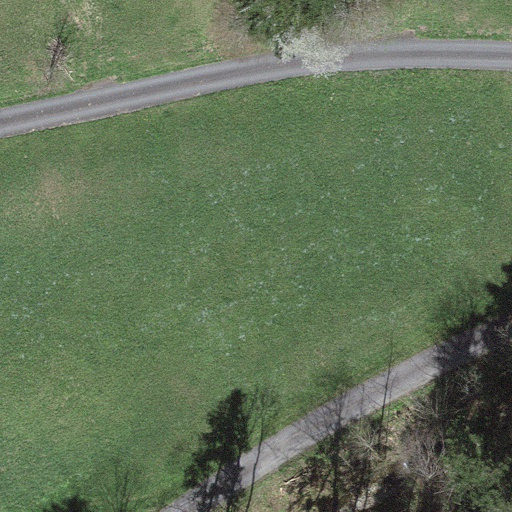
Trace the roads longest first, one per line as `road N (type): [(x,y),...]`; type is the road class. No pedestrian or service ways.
road 1 (track): [(511,55),(333,56),(0,123)]
road 2 (track): [(184,511),(333,418),(511,327)]
